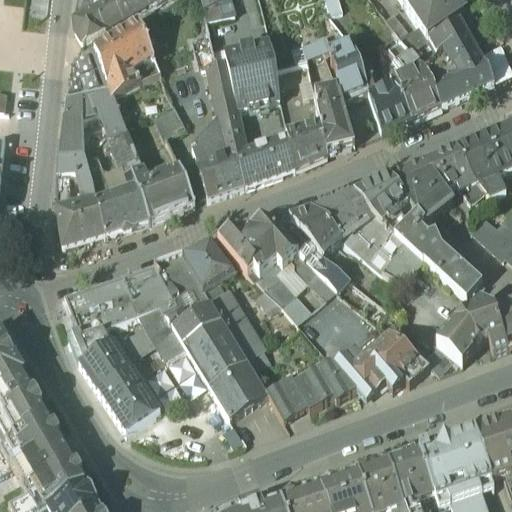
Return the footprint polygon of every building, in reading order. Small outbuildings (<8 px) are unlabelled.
[(93,15),(79,0),(78,0),(73,25),(93,15)] [(110,6),(101,0),(79,0),(93,15),(110,6)] [(123,0),(119,0),(110,6),(122,27),(135,19),(123,0)] [(141,0),(123,0),(135,19),(149,11),(141,0)] [(141,0),(149,11),(168,0),(141,0)] [(227,0),(198,0),(202,16),(229,4),(227,0)] [(337,0),(322,0),(329,22),(343,18),(337,0)] [(465,21),(450,0),(397,0),(428,46),(429,45),(460,25),(465,21)] [(229,4),(202,16),(205,29),(234,22),(229,4)] [(110,6),(93,15),(105,36),(122,27),(110,6)] [(93,15),(73,25),(75,40),(82,51),(106,38),(105,36),(93,15)] [(460,25),(429,45),(438,62),(444,58),(470,44),(460,25)] [(139,29),(95,56),(107,94),(154,67),(139,29)] [(400,48),(424,75),(437,62),(428,46),(417,31),(400,48)] [(484,69),(470,44),(444,58),(458,83),(484,69)] [(360,72),(349,48),(328,56),(344,99),(339,100),(342,111),(368,100),(365,86),(362,78),(360,72)] [(424,75),(400,48),(388,57),(405,79),(390,86),(392,89),(401,102),(412,126),(442,113),(433,94),(424,75)] [(224,59),(227,70),(238,118),(280,108),(269,50),(224,59)] [(435,66),(424,75),(433,94),(447,88),(435,66)] [(154,67),(107,94),(110,100),(111,99),(114,107),(141,92),(161,83),(154,67)] [(370,68),(360,72),(362,78),(365,86),(372,83),(372,85),(376,83),(370,68)] [(484,69),(458,83),(447,88),(433,94),(442,113),(494,89),(486,68),(484,69)] [(238,118),(227,70),(215,73),(207,77),(218,128),(192,154),(199,173),(226,163),(236,160),(246,156),(238,118)] [(392,89),(376,97),(372,85),(372,83),(365,86),(368,100),(382,140),(412,126),(401,102),(392,89)] [(339,100),(337,94),(314,99),(318,113),(317,113),(320,129),(326,159),(355,152),(348,128),(342,111),(339,100)] [(110,100),(81,106),(84,147),(85,157),(111,148),(107,138),(124,132),(114,107),(111,99),(110,100)] [(67,109),(62,145),(84,147),(81,106),(67,109)] [(174,115),(153,126),(163,149),(186,136),(174,115)] [(320,129),(294,135),(302,173),(327,163),(326,159),(320,129)] [(511,130),(506,132),(500,135),(511,158),(511,130)] [(124,132),(107,138),(111,148),(128,142),(124,132)] [(294,135),(286,137),(287,142),(295,176),(302,173),(294,135)] [(511,158),(500,135),(456,154),(471,182),(477,189),(498,180),(511,173),(511,158)] [(142,177),(128,142),(111,148),(123,180),(132,181),(142,177)] [(287,142),(273,146),(282,181),(295,176),(287,142)] [(84,147),(62,145),(59,165),(85,163),(85,157),(84,147)] [(273,146),(254,153),(263,188),(282,181),(273,146)] [(246,156),(236,160),(245,194),(263,188),(254,153),(246,156)] [(425,168),(422,169),(440,192),(443,190),(445,188),(450,194),(457,191),(459,196),(477,189),(471,182),(456,154),(425,168)] [(199,173),(196,174),(207,207),(245,194),(236,160),(226,163),(199,173)] [(85,163),(59,165),(57,182),(69,181),(76,182),(90,181),(85,163)] [(422,169),(387,184),(408,211),(417,222),(419,234),(453,207),(440,192),(422,169)] [(179,175),(167,180),(183,216),(195,211),(179,175)] [(157,183),(148,186),(145,176),(142,177),(132,181),(149,229),(183,216),(167,180),(166,176),(156,180),(157,183)] [(117,200),(97,207),(105,243),(149,229),(132,181),(123,180),(111,184),(117,200)] [(498,180),(477,189),(486,199),(490,205),(506,198),(498,180)] [(82,209),(69,211),(69,181),(57,182),(56,214),(62,255),(105,243),(97,207),(90,181),(76,182),(82,209)] [(387,184),(367,194),(391,225),(408,211),(387,184)] [(391,225),(367,194),(355,200),(372,223),(385,233),(391,225)] [(355,200),(312,217),(313,220),(340,245),(355,235),(372,223),(355,200)] [(312,217),(289,225),(298,239),(299,239),(311,251),(323,263),(340,245),(313,220),(312,217)] [(289,225),(286,219),(268,226),(271,230),(284,245),(299,260),(308,254),(311,251),(299,239),(298,239),(289,225)] [(417,222),(395,242),(403,251),(424,268),(430,273),(444,257),(419,234),(417,222)] [(372,223),(355,235),(387,263),(395,263),(403,251),(395,242),(387,235),(385,233),(372,223)] [(496,235),(485,226),(472,237),(503,267),(507,264),(511,257),(511,238),(504,230),(496,235)] [(271,230),(218,249),(254,289),(256,288),(273,273),(277,270),(282,276),(292,267),(299,260),(284,245),(271,230)] [(212,247),(181,261),(182,263),(204,300),(217,292),(235,281),(212,247)] [(424,268),(403,251),(391,269),(383,281),(406,295),(424,268)] [(320,266),(308,254),(299,260),(321,283),(332,294),(343,282),(323,263),(320,266)] [(482,290),(444,257),(430,273),(467,307),(482,290)] [(321,283),(299,260),(292,267),(296,271),(295,276),(311,292),(321,283)] [(182,263),(154,273),(176,310),(178,314),(163,321),(166,324),(183,354),(222,329),(210,309),(204,300),(182,263)] [(154,273),(125,285),(140,324),(176,310),(154,273)] [(283,282),(273,273),(256,288),(265,297),(281,312),(294,303),(279,285),(283,282)] [(343,282),(332,294),(337,298),(339,296),(340,297),(348,290),(347,288),(349,286),(343,282)] [(321,283),(311,292),(327,307),(337,298),(332,294),(321,283)] [(124,284),(66,304),(79,339),(73,341),(75,347),(103,337),(140,324),(125,285),(124,284)] [(217,292),(204,300),(210,309),(222,301),(217,292)] [(281,312),(265,297),(257,303),(269,321),(281,312)] [(264,358),(227,299),(222,301),(210,309),(222,329),(246,369),(264,358)] [(294,303),(281,312),(298,332),(311,321),(294,303)] [(140,324),(145,334),(166,324),(163,321),(178,314),(176,310),(140,324)] [(493,366),(508,360),(494,323),(478,310),(436,357),(462,378),(487,348),(493,366)] [(511,314),(495,321),(509,359),(511,357),(511,314)] [(166,324),(145,334),(157,354),(166,369),(186,358),(183,354),(166,324)] [(222,329),(183,354),(186,358),(230,429),(258,412),(259,414),(261,412),(260,411),(268,406),(267,403),(253,380),(246,369),(222,329)] [(157,354),(145,334),(124,347),(137,367),(157,354)] [(103,337),(75,347),(84,369),(110,352),(103,337)] [(0,341),(0,379),(18,372),(0,341)] [(377,354),(373,350),(360,361),(356,356),(344,366),(376,403),(386,395),(393,401),(406,390),(410,395),(430,378),(389,344),(377,354)] [(84,369),(80,371),(100,401),(132,379),(113,350),(110,352),(84,369)] [(264,358),(246,369),(253,380),(270,369),(264,358)] [(376,403),(344,366),(335,374),(367,412),(376,403)] [(0,379),(0,434),(7,446),(0,449),(0,452),(53,435),(18,372),(0,379)] [(331,372),(294,394),(308,418),(310,421),(334,406),(337,411),(356,400),(331,372)] [(132,379),(100,401),(126,442),(160,421),(132,379)] [(291,389),(267,403),(268,406),(284,432),(308,418),(294,394),(291,389)] [(511,424),(478,436),(474,437),(475,443),(480,441),(484,440),(501,487),(509,511),(511,509),(511,424)] [(52,511),(87,492),(53,435),(0,452),(0,453),(26,500),(8,511),(9,511),(52,511)] [(501,487),(484,440),(480,441),(475,443),(491,491),(496,489),(501,487)] [(475,443),(447,452),(444,450),(441,454),(417,463),(433,507),(434,511),(482,511),(480,504),(494,500),(491,491),(475,443)] [(417,463),(388,473),(400,511),(417,511),(433,507),(417,463)] [(400,511),(388,473),(359,483),(368,511),(400,511)] [(368,511),(359,483),(320,495),(325,511),(368,511)] [(97,511),(87,492),(52,511),(97,511)] [(312,498),(301,502),(281,509),(282,511),(325,511),(320,495),(312,498)]
